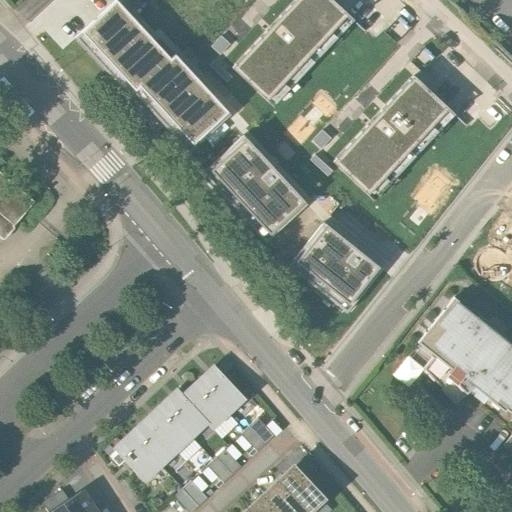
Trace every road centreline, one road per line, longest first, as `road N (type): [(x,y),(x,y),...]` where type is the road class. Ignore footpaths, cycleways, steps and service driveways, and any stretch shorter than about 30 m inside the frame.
road 1 (residential): [(0,49),(216,299)]
road 2 (unclassified): [(315,413),(511,168)]
road 3 (unclassified): [(216,299),(71,434)]
road 4 (residential): [(216,299),(315,413)]
road 5 (residential): [(315,413),(397,511)]
road 6 (residential): [(511,86),(423,0)]
